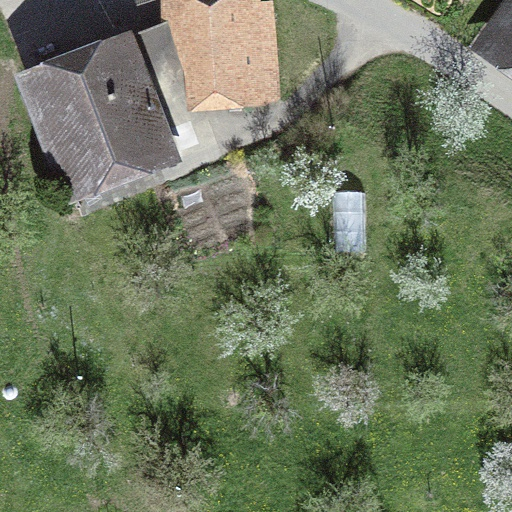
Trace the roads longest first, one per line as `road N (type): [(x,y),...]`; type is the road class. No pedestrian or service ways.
road 1 (track): [(373,12),(330,70),(266,125),(187,143)]
road 2 (unclassified): [(511,100),(350,0)]
